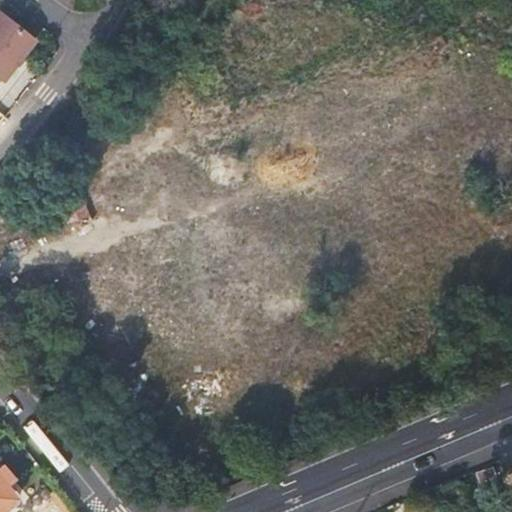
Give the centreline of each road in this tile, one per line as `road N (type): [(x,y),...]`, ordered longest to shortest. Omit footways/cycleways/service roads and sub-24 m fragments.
road 1 (unknown): [(0,299),(144,232),(425,138)]
road 2 (primary): [(511,401),(249,511)]
road 3 (primary): [(311,511),(511,425)]
road 4 (residential): [(110,511),(0,375)]
road 5 (residential): [(0,146),(90,36)]
